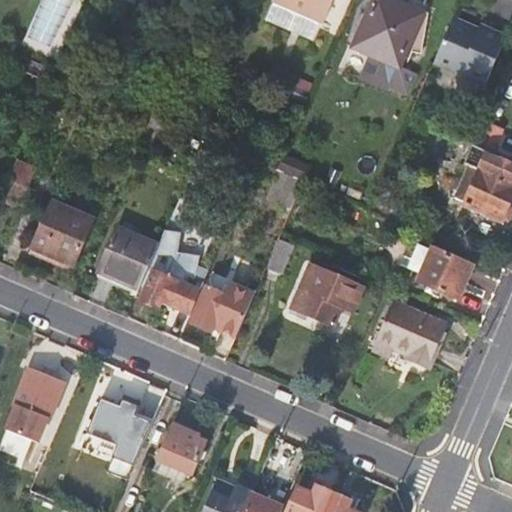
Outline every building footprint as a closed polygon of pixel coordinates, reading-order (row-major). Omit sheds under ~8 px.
[(323,26),(333,0),(273,0),(272,3),(323,26)] [(389,84),(392,85),(407,92),(415,73),(401,66),(424,13),(393,0),(372,0),(352,47),(371,55),(361,78),(387,88),(389,84)] [(73,45),(96,55),(114,15),(90,5),(73,45)] [(477,30),(452,20),(433,65),(484,87),(505,38),(479,26),(477,30)] [(296,87),(291,98),(305,104),(310,93),(296,87)] [(157,141),(166,120),(154,115),(145,135),(157,141)] [(476,146),(487,123),(477,118),(466,142),(475,146),(476,146)] [(502,129),(487,123),(476,146),(492,154),(502,129)] [(244,141),(239,152),(258,161),(278,169),(284,154),(278,151),(276,156),(244,141)] [(476,146),(475,146),(453,197),(465,203),(464,205),(503,221),(511,200),(511,162),(492,154),(476,146)] [(239,152),(237,152),(231,168),(251,177),(254,170),(258,161),(239,152)] [(284,154),(278,169),(303,180),(304,181),(311,166),(284,154)] [(8,180),(0,177),(0,200),(19,208),(36,169),(17,160),(8,180)] [(267,199),(291,208),(303,180),(278,169),(258,161),(254,170),(275,180),(267,199)] [(32,248),(74,266),(95,220),(52,201),(32,248)] [(182,233),(167,226),(158,245),(142,282),(147,284),(139,303),(158,311),(161,303),(190,316),(203,287),(194,284),(194,270),(194,260),(175,253),(182,233)] [(99,272),(139,290),(142,282),(158,245),(118,227),(99,272)] [(282,274),(294,245),(278,238),(265,268),(282,274)] [(476,265),(431,246),(430,248),(416,242),(406,265),(420,271),(414,283),(460,303),(476,265)] [(342,308),(353,312),(363,288),(309,265),(291,307),(335,327),(342,308)] [(208,276),(194,270),(194,284),(203,287),(208,276)] [(205,288),(190,323),(212,332),(216,324),(221,326),(219,331),(235,338),(253,296),(229,285),(224,296),(205,288)] [(390,358),(394,349),(430,364),(447,326),(391,302),(370,350),(390,358)] [(65,384),(28,368),(12,404),(15,405),(5,429),(37,443),(47,419),(49,420),(65,384)] [(122,449),(137,414),(101,398),(86,433),(122,449)] [(198,435),(171,423),(156,458),(191,474),(205,443),(197,439),(198,435)] [(201,511),(243,511),(256,485),(238,477),(233,487),(216,479),(201,511)] [(287,511),(325,511),(333,494),(317,487),(314,494),(299,487),(287,511)] [(354,511),(349,509),(351,502),(333,494),(325,511),(354,511)]
